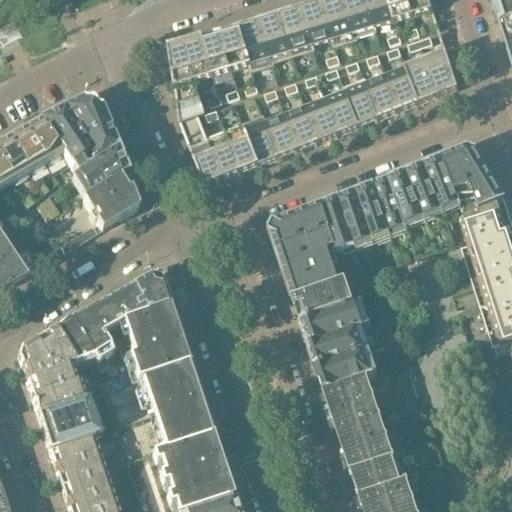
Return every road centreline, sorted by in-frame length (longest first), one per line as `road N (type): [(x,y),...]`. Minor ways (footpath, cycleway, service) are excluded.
road 1 (residential): [(328,511),(230,218)]
road 2 (residential): [(178,235),(268,511)]
road 3 (residential): [(230,218),(497,114)]
road 4 (residential): [(107,43),(178,235)]
road 5 (residential): [(178,235),(0,334)]
road 6 (residential): [(0,99),(107,43)]
